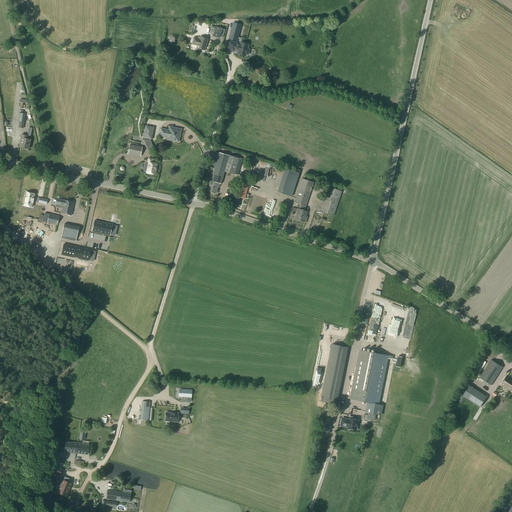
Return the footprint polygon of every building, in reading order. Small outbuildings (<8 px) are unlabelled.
[(228,39),(236,41),(241,25),(233,23),(228,39)] [(214,30),(213,36),(219,38),(222,29),(215,27),(214,30)] [(194,38),(192,44),(197,46),(196,48),(204,50),(207,39),(200,37),(199,39),(194,38)] [(230,42),(227,51),(234,53),(234,51),(238,52),(237,56),(245,58),(245,56),(249,57),(251,50),(248,49),(250,45),(241,43),(240,46),(237,45),(237,44),(230,42)] [(131,139),(138,142),(145,123),(138,121),(131,139)] [(145,126),(143,138),(151,140),(154,128),(145,126)] [(159,129),(157,138),(165,139),(165,140),(166,140),(166,141),(167,141),(168,141),(169,140),(179,142),(181,131),(169,128),(169,131),(159,129)] [(21,135),(19,143),(20,144),(19,147),(28,149),(30,140),(27,139),(27,136),(21,135)] [(129,144),(127,155),(140,157),(142,147),(129,144)] [(209,181),(206,191),(216,194),(217,187),(219,187),(220,183),(220,184),(224,172),(234,174),(239,159),(214,151),(210,164),(215,165),(210,181),(209,181)] [(149,164),(147,173),(155,175),(157,164),(153,164),(154,160),(148,158),(147,164),(149,164)] [(286,171),(279,193),(294,197),(301,173),(292,171),(291,173),(286,171)] [(302,178),(294,203),(301,205),(299,209),(304,211),(305,207),(305,206),(309,195),(313,182),(302,178)] [(241,183),(237,197),(244,199),(248,185),(241,183)] [(327,187),(319,211),(334,216),(342,191),(327,187)] [(32,207),(35,194),(26,192),(23,205),(32,207)] [(57,199),(55,205),(62,206),(60,214),(70,216),(73,203),(57,199)] [(298,209),(294,220),(303,222),(307,212),(298,209)] [(35,228),(37,217),(21,213),(19,225),(35,228)] [(44,213),(42,222),(47,223),(57,225),(59,216),(49,214),(50,214),(44,213)] [(88,218),(115,224),(116,219),(89,213),(88,218)] [(94,221),(92,231),(110,235),(112,225),(106,223),(105,224),(103,223),(94,221)] [(61,237),(75,240),(78,226),(64,223),(61,237)] [(122,251),(127,253),(131,235),(127,233),(122,251)] [(90,250),(63,244),(61,255),(74,258),(74,257),(78,258),(77,259),(88,261),(90,250)] [(385,326),(381,343),(387,344),(391,327),(385,326)] [(388,355),(361,350),(351,399),(378,404),(388,355)] [(502,367),(491,360),(480,378),(491,385),(502,367)] [(511,378),(507,375),(500,385),(511,392),(511,378)] [(218,399),(233,400),(234,387),(170,382),(169,391),(186,392),(186,395),(218,397),(218,399)] [(473,388),(466,398),(480,407),(487,397),(473,388)] [(142,401),(140,420),(148,421),(150,402),(142,401)] [(165,421),(178,422),(178,414),(166,413),(165,421)] [(327,415),(324,428),(330,429),(333,417),(327,415)] [(342,418),(341,425),(343,426),(343,427),(346,427),(347,427),(349,427),(348,428),(356,430),(357,429),(358,426),(357,425),(358,420),(350,418),(350,419),(342,418)] [(76,454),(77,443),(73,443),(73,444),(66,443),(65,452),(72,453),(76,454)] [(88,454),(88,445),(81,445),(81,443),(77,443),(76,454),(80,454),(88,454)] [(59,475),(61,469),(51,465),(48,471),(59,475)] [(60,487),(58,493),(65,496),(70,484),(69,483),(70,479),(64,477),(60,487)] [(107,490),(106,499),(129,502),(130,494),(131,491),(123,490),(122,493),(107,490)]
